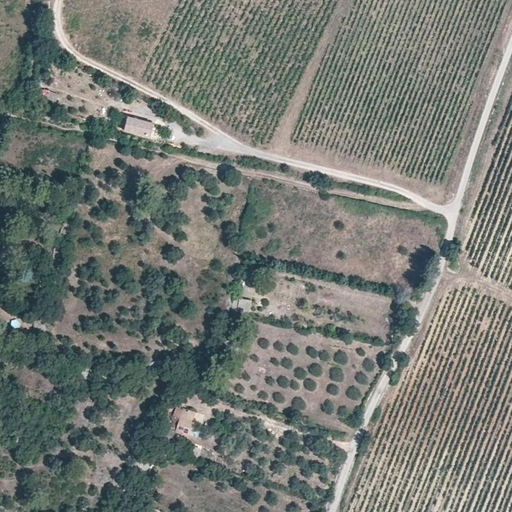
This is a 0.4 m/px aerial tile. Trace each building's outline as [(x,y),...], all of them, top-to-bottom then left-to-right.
[(57,102),(58,93),(43,90),(41,99),(57,102)] [(138,133),(141,121),(127,117),(124,129),(138,133)] [(151,136),(154,124),(147,122),(141,121),(138,133),(151,136)] [(250,311),(252,300),(240,298),(238,309),(250,311)] [(188,436),(195,412),(182,408),(175,432),(188,436)]
